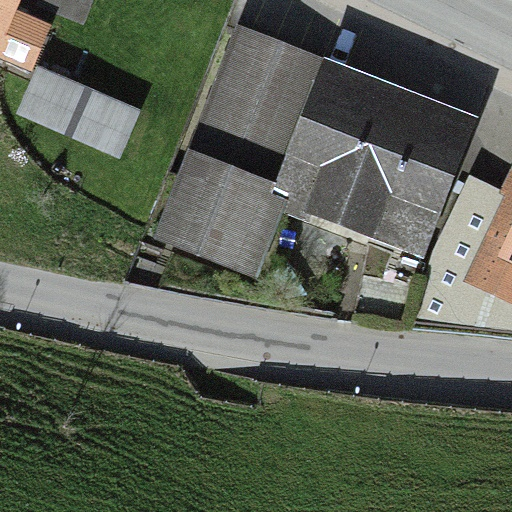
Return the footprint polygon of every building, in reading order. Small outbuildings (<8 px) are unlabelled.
[(49,29),(2,9),(5,0),(0,0),(0,56),(31,70),(49,29)] [(269,247),(254,241),(323,62),(242,31),(161,238),(258,276),(269,247)] [(327,89),(285,197),(427,252),(468,144),(327,89)] [(38,128),(75,144),(86,121),(48,104),(38,128)] [(511,191),(471,277),(511,296),(511,191)]
